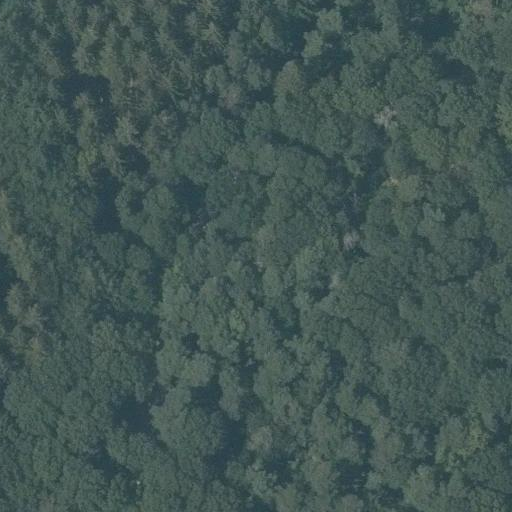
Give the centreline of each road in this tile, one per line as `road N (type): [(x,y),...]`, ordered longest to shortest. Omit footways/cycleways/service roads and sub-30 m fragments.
road 1 (track): [(158,379),(173,288),(196,232),(334,0)]
road 2 (track): [(0,19),(137,351),(158,379)]
road 3 (track): [(137,511),(158,379)]
